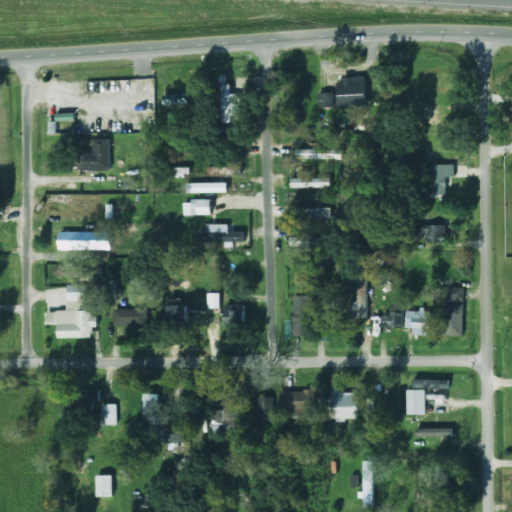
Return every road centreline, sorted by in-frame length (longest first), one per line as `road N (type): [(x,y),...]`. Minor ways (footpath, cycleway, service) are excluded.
road 1 (tertiary): [(0,59),(417,34),(511,38)]
road 2 (residential): [(0,362),(488,363)]
road 3 (residential): [(489,511),(486,37)]
road 4 (residential): [(273,362),(265,42)]
road 5 (residential): [(33,362),(26,57)]
